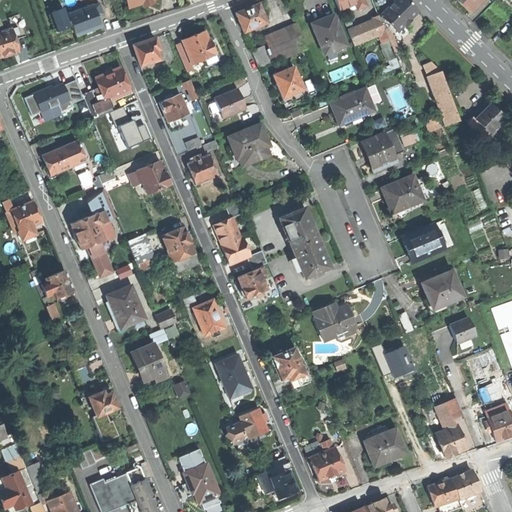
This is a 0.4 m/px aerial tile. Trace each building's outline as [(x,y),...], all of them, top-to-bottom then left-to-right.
[(335,0),(339,10),(356,2),(359,9),(367,5),(365,0),(335,0)] [(406,0),(396,0),(380,17),(386,31),(391,26),(397,32),(405,25),(406,26),(411,21),(410,19),(418,11),(410,3),(406,0)] [(457,0),(461,4),(470,13),(482,0),(457,0)] [(98,3),(92,5),(96,16),(102,14),(98,3)] [(92,5),(68,14),(75,36),(88,31),(100,27),(96,16),(92,5)] [(237,14),(244,33),(267,24),(260,5),(237,14)] [(0,17),(0,26),(9,23),(7,15),(0,17)] [(313,27),(325,55),(346,46),(333,15),(324,19),(325,22),(320,24),(313,27)] [(348,31),(354,45),(379,34),(386,31),(380,17),(379,15),(372,18),(373,21),(348,31)] [(276,56),(279,62),(308,51),(297,24),(282,30),(264,37),(268,46),(270,51),(267,52),(270,58),(276,56)] [(17,27),(11,29),(13,36),(19,35),(17,27)] [(11,29),(0,32),(0,56),(3,56),(4,59),(8,57),(13,55),(12,53),(18,51),(13,36),(11,29)] [(195,37),(183,42),(192,65),(207,59),(217,55),(211,40),(209,41),(206,33),(195,37)] [(382,43),(379,34),(354,45),(358,53),(382,43)] [(135,44),(142,66),(160,60),(157,50),(160,49),(156,37),(144,41),(135,44)] [(260,70),(279,62),(276,56),(270,58),(267,52),(270,51),(268,46),(253,52),(260,70)] [(219,61),(217,55),(207,59),(209,65),(219,61)] [(350,66),(331,70),(334,80),(346,77),(345,74),(352,73),(350,66)] [(107,73),(95,78),(98,88),(94,90),(96,96),(101,94),(105,102),(108,100),(130,91),(120,67),(107,73)] [(294,67),(273,76),(278,88),(282,99),(303,90),(294,67)] [(447,125),(459,121),(441,72),(428,77),(447,125)] [(71,104),(83,99),(82,95),(76,80),(63,85),(62,84),(52,88),(51,87),(24,98),(31,116),(57,105),(60,112),(72,107),(71,104)] [(183,83),(185,87),(187,86),(188,88),(190,88),(193,86),(191,80),(183,83)] [(198,99),(193,86),(190,88),(194,100),(198,99)] [(398,86),(389,90),(398,110),(407,106),(398,86)] [(214,98),(222,119),(246,110),(242,98),(238,89),(214,98)] [(100,138),(112,133),(96,96),(94,90),(82,95),(83,99),(100,138)] [(336,116),(340,126),(374,112),(365,90),(354,94),(353,93),(341,97),(342,99),(331,104),(336,116)] [(165,112),(169,122),(189,114),(187,110),(185,104),(180,93),(161,101),(165,112)] [(114,115),(108,100),(105,102),(101,94),(96,96),(112,133),(122,129),(120,125),(119,125),(117,121),(120,120),(117,114),(114,115)] [(190,102),(185,104),(187,110),(193,108),(190,102)] [(476,120),(489,134),(499,124),(505,118),(497,110),(491,105),(476,120)] [(376,118),(374,112),(340,126),(342,132),(376,118)] [(501,126),(499,124),(489,134),(476,120),(473,117),(468,122),(469,126),(492,149),(498,143),(491,136),(501,126)] [(429,130),(439,128),(438,118),(427,120),(429,130)] [(262,125),(228,138),(237,161),(240,160),(242,163),(260,156),(261,160),(271,156),(268,149),(271,148),(266,136),(262,125)] [(368,157),(372,166),(389,159),(404,153),(395,130),(370,140),(371,143),(364,147),(368,157)] [(403,136),(406,145),(418,141),(415,132),(403,136)] [(187,142),(190,151),(203,146),(199,137),(187,142)] [(83,140),(79,142),(87,160),(91,159),(83,140)] [(203,145),(207,154),(219,149),(216,140),(203,145)] [(79,142),(65,148),(72,166),(74,170),(88,164),(87,160),(79,142)] [(48,166),(51,175),(72,166),(65,148),(44,156),(48,166)] [(192,174),(196,183),(217,175),(213,164),(215,163),(214,159),(211,160),(209,155),(201,158),(200,155),(194,158),(196,161),(188,164),(192,174)] [(392,165),(389,159),(372,166),(374,172),(392,165)] [(161,162),(136,172),(141,184),(144,182),(147,189),(149,194),(170,185),(165,173),(161,162)] [(100,175),(102,178),(103,183),(117,177),(115,170),(100,175)] [(90,171),(81,174),(84,185),(94,182),(90,171)] [(138,192),(147,189),(144,182),(141,184),(136,172),(131,174),(138,192)] [(387,202),(392,215),(404,210),(406,215),(425,205),(416,181),(414,176),(382,189),(387,202)] [(97,180),(100,189),(105,187),(103,183),(102,178),(97,180)] [(424,178),(416,181),(425,205),(433,200),(424,178)] [(96,214),(95,214),(95,215),(105,212),(108,220),(117,217),(105,187),(100,189),(85,195),(91,211),(94,209),(96,214)] [(15,233),(19,231),(21,231),(12,210),(14,209),(10,199),(3,201),(15,233)] [(220,238),(223,247),(242,239),(233,218),(247,213),(241,200),(226,206),(231,219),(214,226),(217,234),(218,233),(220,238)] [(12,210),(21,231),(33,226),(42,222),(38,211),(34,201),(14,209),(12,210)] [(280,218),(293,249),(317,239),(311,222),(312,222),(309,216),(306,208),(280,218)] [(105,212),(95,215),(99,224),(108,220),(105,212)] [(95,214),(72,223),(77,237),(82,249),(89,246),(99,242),(105,240),(99,224),(95,215),(95,214)] [(408,251),(413,263),(445,250),(435,225),(403,238),(408,251)] [(23,240),(36,235),(33,226),(21,231),(19,231),(23,240)] [(163,236),(178,272),(199,263),(193,248),(190,241),(191,238),(190,234),(187,233),(184,227),(163,236)] [(140,271),(153,267),(151,259),(156,258),(149,233),(130,238),(140,271)] [(242,239),(223,247),(227,255),(230,265),(248,258),(252,270),(268,264),(263,251),(251,256),(244,238),(242,239)] [(324,253),(317,239),(293,249),(306,279),(332,268),(328,260),(325,253),(324,253)] [(103,252),(99,242),(89,246),(96,265),(97,265),(101,276),(111,272),(107,262),(108,261),(105,252),(103,252)] [(118,268),(122,278),(135,273),(131,263),(118,268)] [(265,267),(238,278),(241,286),(243,290),(241,293),(243,296),(246,296),(247,299),(268,290),(263,276),(268,275),(265,267)] [(32,272),(35,278),(40,276),(41,275),(38,269),(32,272)] [(53,295),(55,300),(60,298),(66,295),(74,292),(70,282),(65,271),(47,279),(48,283),(53,295)] [(426,295),(433,311),(463,298),(452,272),(436,279),(428,282),(422,285),(426,295)] [(48,298),(53,295),(48,283),(43,285),(48,298)] [(116,313),(122,327),(145,318),(132,286),(120,291),(122,294),(110,298),(116,313)] [(267,295),(269,301),(282,296),(280,291),(267,295)] [(56,303),(55,300),(53,295),(48,298),(44,299),(47,307),(56,303)] [(214,300),(194,308),(206,336),(225,328),(219,314),(214,300)] [(59,302),(56,303),(47,307),(52,319),(60,316),(57,310),(62,309),(59,302)] [(316,320),(325,341),(337,336),(355,328),(356,328),(347,306),(338,310),(330,313),(328,307),(315,313),(318,319),(316,320)] [(159,315),(164,328),(176,324),(171,310),(159,315)] [(398,316),(406,335),(414,331),(406,313),(398,316)] [(451,326),(458,344),(465,341),(476,337),(470,319),(451,326)] [(152,333),(156,342),(168,337),(164,328),(152,333)] [(359,338),(355,328),(337,336),(338,341),(343,344),(354,340),(357,343),(359,338)] [(138,366),(144,380),(155,375),(156,379),(167,375),(154,344),(133,353),(138,366)] [(289,377),(294,389),(310,383),(306,373),(303,366),(296,348),(272,357),(274,360),(271,361),(274,369),(277,368),(279,374),(282,380),(289,377)] [(73,371),(89,365),(85,355),(69,361),(73,371)] [(216,364),(230,399),(252,390),(245,372),(238,355),(216,364)] [(335,364),(338,372),(347,369),(344,360),(335,364)] [(92,374),(89,365),(73,371),(77,380),(92,374)] [(94,378),(92,374),(77,380),(79,384),(94,378)] [(493,381),(501,400),(511,395),(511,393),(505,376),(493,381)] [(177,386),(181,397),(190,393),(185,382),(177,386)] [(89,394),(98,417),(106,414),(108,413),(111,415),(115,413),(117,409),(117,407),(114,400),(112,394),(110,393),(109,391),(104,393),(104,392),(98,394),(97,391),(89,394)] [(457,399),(444,404),(451,421),(463,416),(457,399)] [(435,408),(445,432),(454,428),(451,421),(444,404),(435,408)] [(488,411),(490,419),(509,412),(507,404),(488,411)] [(241,416),(248,434),(267,427),(263,417),(260,409),(241,416)] [(492,432),(497,442),(508,438),(511,436),(511,418),(509,412),(490,419),(488,420),(489,421),(492,432)] [(98,417),(94,418),(103,441),(118,435),(113,423),(110,424),(106,414),(98,417)] [(436,435),(445,458),(456,454),(466,450),(457,427),(454,428),(445,432),(436,435)] [(391,462),(407,455),(396,430),(364,444),(375,469),(391,462)] [(305,447),(310,458),(325,452),(321,441),(305,447)] [(127,449),(130,455),(141,451),(139,445),(127,449)] [(32,503),(33,505),(41,501),(28,467),(19,446),(4,452),(13,473),(19,471),(32,503)] [(310,458),(320,481),(329,477),(335,475),(345,470),(335,447),(325,452),(310,458)] [(265,465),(270,477),(289,470),(292,469),(289,462),(287,463),(285,457),(265,465)] [(42,504),(49,501),(55,499),(40,462),(28,467),(41,501),(42,504)] [(207,464),(184,473),(189,485),(192,495),(195,494),(199,503),(201,503),(211,499),(220,495),(207,464)] [(137,499),(141,511),(159,511),(153,498),(141,468),(126,474),(137,499)] [(274,488),(278,498),(297,490),(293,480),(289,470),(270,477),(274,488)] [(24,506),(32,503),(19,471),(13,473),(3,477),(7,489),(0,492),(4,500),(7,508),(15,504),(22,501),(24,506)] [(472,471),(451,479),(460,501),(468,498),(474,496),(481,493),(476,482),(472,471)] [(89,483),(101,511),(106,511),(108,511),(137,499),(126,474),(106,482),(104,477),(89,483)] [(270,489),(274,488),(270,477),(266,479),(270,489)] [(438,484),(429,488),(436,508),(440,507),(452,502),(453,504),(460,501),(451,479),(438,484)] [(55,499),(49,501),(53,511),(77,511),(70,493),(55,499)] [(214,506),(211,499),(201,503),(204,510),(214,506)] [(375,504),(364,508),(366,511),(395,511),(393,505),(388,507),(385,500),(375,504)] [(45,511),(42,504),(41,501),(33,505),(35,511),(45,511)] [(453,511),(463,508),(460,501),(453,504),(452,502),(440,507),(441,511),(453,511)]
